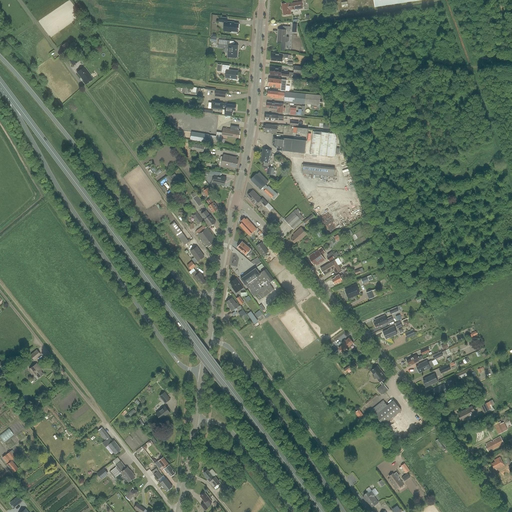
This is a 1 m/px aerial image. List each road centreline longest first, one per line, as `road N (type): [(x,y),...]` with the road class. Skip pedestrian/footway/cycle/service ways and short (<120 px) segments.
road 1 (trunk): [(318,511),(12,100)]
road 2 (residential): [(504,511),(372,345),(235,201)]
road 3 (trunk): [(12,100),(66,201),(149,322),(179,364),(203,374)]
road 4 (trunk): [(215,295),(183,287),(0,57)]
road 5 (trunk): [(343,511),(239,359),(208,339)]
road 6 (tertiary): [(235,201),(251,130),(261,0)]
road 7 (track): [(100,415),(0,288)]
road 8 (trunk): [(195,422),(228,428),(294,511)]
road 9 (unclassified): [(176,511),(100,415)]
